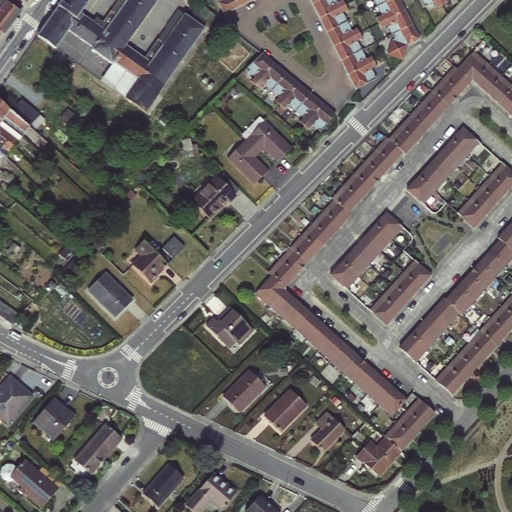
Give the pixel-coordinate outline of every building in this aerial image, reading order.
[(63,0),(38,37),(55,49),(69,31),(93,48),(91,50),(111,65),(100,82),(145,112),(152,103),(205,29),(184,14),(150,62),(145,58),(126,45),(158,0),(126,0),(124,3),(119,0),(116,0),(101,21),(104,23),(101,27),(93,22),(81,14),(91,0),(63,0)] [(224,14),(238,7),(234,0),(216,0),(218,3),(224,14)] [(335,0),(319,0),(312,4),(320,19),(339,8),(350,3),(347,0),(337,0),(336,1),(335,0)] [(410,44),(420,39),(401,0),(376,0),(383,14),(378,16),(383,28),(389,25),(395,37),(389,54),(403,59),(406,57),(410,44)] [(5,2),(0,8),(0,31),(4,35),(20,12),(6,1),(5,2)] [(208,14),(196,5),(191,13),(202,21),(208,14)] [(339,8),(320,19),(327,33),(348,21),(354,19),(351,13),(344,17),(339,8)] [(150,62),(184,14),(178,10),(145,58),(150,62)] [(104,23),(101,21),(96,18),(93,22),(101,27),(104,23)] [(348,21),(327,33),(334,47),(354,36),(364,31),(361,26),(353,30),(351,26),(348,21)] [(354,36),(334,47),(341,61),(361,50),(367,47),(366,46),(364,42),(359,45),(354,36)] [(361,50),(341,61),(348,75),(369,64),(378,59),(376,55),(366,60),(361,50)] [(459,68),(472,83),(490,64),(475,50),(459,68)] [(255,86),(273,64),(261,54),(245,70),(253,77),(250,81),(255,86)] [(89,69),(79,62),(75,68),(85,75),(89,69)] [(441,78),(460,96),(472,83),(459,68),(454,63),(441,78)] [(273,64),(255,86),(260,90),(263,85),(271,91),(286,74),(273,64)] [(369,64),(348,75),(356,90),(376,79),(369,64)] [(490,64),(472,83),(484,94),(501,74),(490,64)] [(286,74),(271,91),(278,97),(274,102),(279,106),(298,84),(286,74)] [(511,83),(501,74),(484,94),(496,104),(511,87),(511,83)] [(430,90),(450,107),(460,96),(441,78),(430,90)] [(298,84),(279,106),(283,110),(287,105),(295,111),(310,94),(298,84)] [(511,87),(496,104),(509,116),(511,111),(511,87)] [(420,101),(440,119),(450,107),(430,90),(420,101)] [(310,94),(295,111),(304,118),(300,123),(305,126),(322,104),(310,94)] [(29,127),(39,115),(21,99),(10,111),(29,127)] [(10,111),(0,101),(0,119),(2,121),(10,111)] [(409,114),(427,132),(440,119),(420,101),(409,114)] [(322,104),(305,126),(308,129),(311,125),(320,132),(335,114),(322,104)] [(66,109),(59,118),(69,126),(76,116),(66,109)] [(10,111),(2,121),(22,137),(24,134),(29,127),(10,111)] [(398,127),(417,144),(427,132),(409,114),(398,127)] [(39,115),(29,127),(34,131),(44,119),(39,115)] [(227,156),(255,184),(271,169),(258,157),(266,149),(278,161),(293,146),(264,118),(227,156)] [(2,121),(0,124),(0,136),(14,148),(22,137),(2,121)] [(34,131),(29,127),(24,134),(45,152),(50,145),(34,131)] [(387,138),(402,152),(406,156),(417,144),(398,127),(387,138)] [(480,143),(462,128),(406,190),(424,206),(480,143)] [(372,148),(390,165),(402,152),(387,138),(383,135),(372,148)] [(0,136),(0,152),(7,158),(11,153),(14,148),(0,136)] [(362,159),(380,176),(390,165),(372,148),(362,159)] [(380,176),(362,159),(350,172),(369,188),(380,176)] [(511,184),(511,170),(501,161),(456,213),(473,228),(511,184)] [(62,176),(55,170),(49,176),(56,182),(62,176)] [(220,172),(193,201),(213,220),(240,191),(220,172)] [(340,183),(358,201),(369,188),(350,172),(340,183)] [(332,200),(347,213),(358,201),(340,183),(328,197),(332,200)] [(347,213),(332,200),(322,211),(339,228),(350,216),(347,213)] [(339,228),(322,211),(312,222),(329,239),(339,228)] [(404,228),(387,212),(330,275),(347,290),(404,228)] [(329,239),(312,222),(301,235),(317,252),(329,239)] [(511,223),(499,237),(502,240),(447,302),(444,300),(401,348),(417,361),(459,314),(462,317),(511,260),(511,223)] [(175,258),(186,246),(176,235),(164,247),(175,258)] [(317,252),(301,235),(289,248),(307,264),(317,252)] [(145,239),(136,249),(141,254),(132,264),(153,282),(171,263),(145,239)] [(20,248),(13,243),(5,253),(13,259),(20,248)] [(307,264),(289,248),(278,260),(296,276),(307,264)] [(432,275),(414,259),(369,309),(386,325),(432,275)] [(271,275),(284,289),(296,276),(278,260),(268,271),(271,275)] [(88,290),(117,317),(136,298),(107,271),(88,290)] [(284,289),(271,275),(253,295),(269,309),(284,289)] [(284,289),(269,309),(281,321),(297,302),(284,289)] [(511,329),(511,293),(434,379),(452,395),(511,329)] [(0,301),(0,317),(12,326),(20,315),(0,301)] [(297,302),(281,321),(293,331),(309,312),(297,302)] [(254,330),(229,306),(217,319),(220,321),(218,323),(214,318),(206,326),(229,348),(235,342),(239,346),(254,330)] [(309,312),(293,331),(304,341),(321,323),(309,312)] [(321,323),(304,341),(317,353),(334,335),(321,323)] [(334,335),(317,353),(328,363),(346,346),(334,335)] [(346,346),(328,363),(342,375),(358,356),(346,346)] [(354,386),(371,367),(358,356),(342,375),(354,386)] [(365,396),(382,377),(371,367),(354,386),(365,396)] [(265,386),(249,369),(222,396),(238,413),(265,386)] [(34,397),(9,376),(0,386),(0,421),(7,427),(34,397)] [(377,407),(394,388),(382,377),(365,396),(377,407)] [(394,388),(377,407),(389,417),(405,398),(394,388)] [(307,407),(290,390),(263,417),(280,434),(307,407)] [(75,416),(54,398),(32,424),(53,442),(75,416)] [(435,413),(418,398),(384,436),(402,451),(435,413)] [(110,408),(99,410),(100,418),(111,416),(110,408)] [(345,431),(326,413),(315,424),(321,429),(310,441),(323,453),(345,431)] [(122,440),(104,424),(73,460),(91,476),(122,440)] [(17,431),(12,437),(16,440),(21,434),(17,431)] [(400,452),(384,438),(378,445),(370,439),(355,457),(379,477),(400,452)] [(15,446),(10,442),(5,449),(9,452),(15,446)] [(59,488),(24,460),(16,470),(9,478),(25,492),(23,494),(41,509),(59,488)] [(9,478),(16,470),(10,464),(6,464),(0,469),(0,475),(2,480),(8,483),(9,478)] [(184,479),(167,464),(141,494),(158,509),(184,479)] [(198,489),(184,505),(191,511),(201,511),(210,502),(220,511),(236,493),(214,473),(199,490),(198,489)] [(277,511),(259,495),(245,511),(277,511)]
